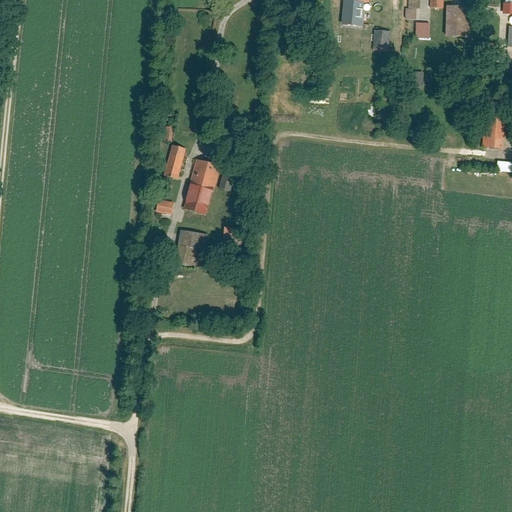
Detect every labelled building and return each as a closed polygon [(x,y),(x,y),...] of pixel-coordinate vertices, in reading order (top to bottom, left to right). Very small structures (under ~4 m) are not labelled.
[(421,10),(421,0),(408,0),(408,9),(417,10),(421,10)] [(444,0),(430,0),(430,9),(444,9),(444,0)] [(471,8),(447,7),(446,37),(470,38),(471,8)] [(408,9),(406,9),(406,20),(417,20),(417,10),(408,9)] [(386,41),(386,24),(374,23),(374,41),(386,41)] [(430,24),(416,24),(416,39),(430,39),(430,24)] [(483,57),(498,56),(497,43),(482,44),(483,57)] [(504,150),(506,111),(485,110),(482,148),(504,150)] [(171,143),(174,129),(165,127),(163,141),(171,143)] [(187,151),(172,146),(163,177),(178,181),(187,151)] [(206,216),(214,189),(219,172),(220,167),(197,161),(183,209),(206,216)] [(511,163),(498,162),(497,172),(511,173),(511,163)] [(229,193),(234,176),(219,172),(214,189),(229,193)] [(172,216),(174,203),(158,200),(156,213),(172,216)] [(244,231),(224,229),(222,246),(243,249),(244,231)] [(208,236),(180,231),(175,265),(195,269),(198,251),(205,252),(208,236)]
